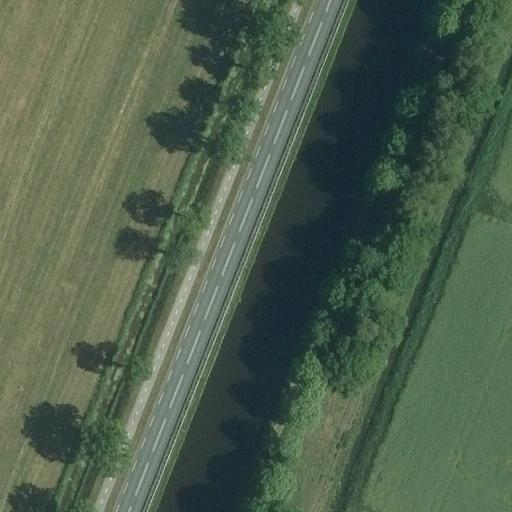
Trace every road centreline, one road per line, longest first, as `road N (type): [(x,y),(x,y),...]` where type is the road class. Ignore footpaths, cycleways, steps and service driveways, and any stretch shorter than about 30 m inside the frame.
road 1 (track): [(450,0),(246,511)]
road 2 (primary): [(125,511),(327,0)]
